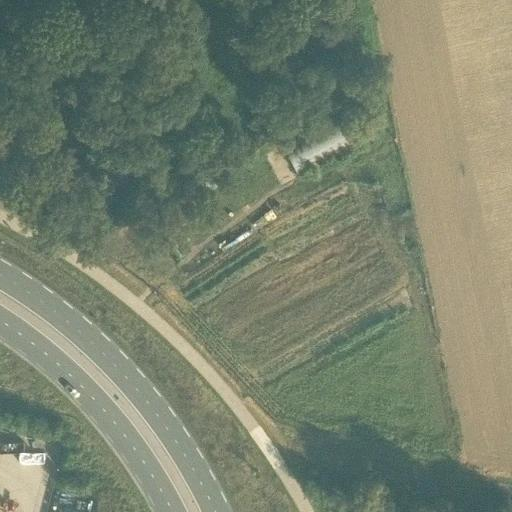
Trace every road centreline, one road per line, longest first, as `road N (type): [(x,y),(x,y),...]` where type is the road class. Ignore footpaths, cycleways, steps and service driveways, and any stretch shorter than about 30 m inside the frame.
road 1 (primary): [(211,511),(144,397),(80,335),(0,276)]
road 2 (primary): [(0,323),(93,401),(170,511)]
